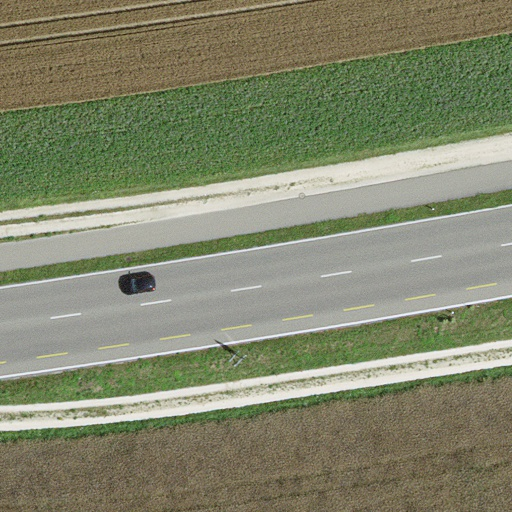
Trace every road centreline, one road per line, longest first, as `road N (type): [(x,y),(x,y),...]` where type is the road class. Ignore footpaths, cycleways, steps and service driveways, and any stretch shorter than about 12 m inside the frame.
road 1 (primary): [(0,324),(511,243)]
road 2 (track): [(511,349),(0,420)]
road 3 (track): [(0,222),(511,151)]
